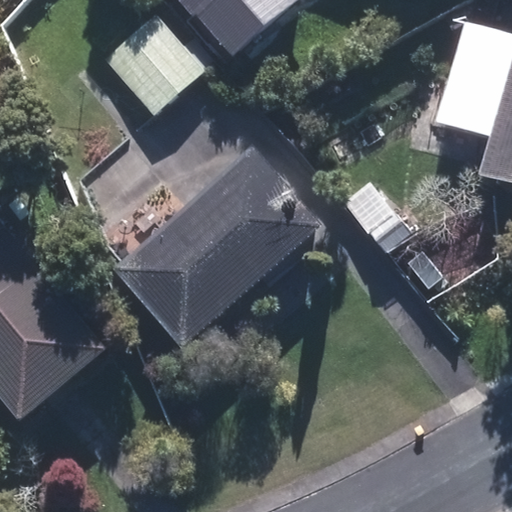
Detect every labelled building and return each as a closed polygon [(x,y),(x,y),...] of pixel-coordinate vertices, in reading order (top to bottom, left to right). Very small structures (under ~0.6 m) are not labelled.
[(110,63),(162,120),(215,72),(165,15),(110,63)] [(511,125),(498,183),(511,186),(511,125)] [(332,148),(343,167),(372,150),(360,132),(332,148)] [(131,277),(202,356),(338,232),(267,153),(131,277)] [(376,237),(393,221),(401,214),(377,188),(352,210),(376,237)] [(0,382),(39,427),(123,351),(0,212),(0,382)] [(379,237),(397,260),(425,237),(406,215),(379,237)]
